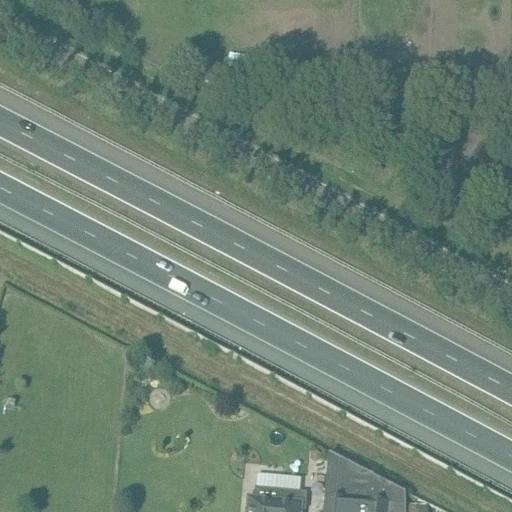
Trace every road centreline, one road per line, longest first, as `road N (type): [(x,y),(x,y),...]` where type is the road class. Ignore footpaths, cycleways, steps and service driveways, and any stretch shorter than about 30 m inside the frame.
road 1 (unclassified): [(511,297),(0,24)]
road 2 (motorway): [(511,392),(0,121)]
road 3 (motorway): [(0,188),(511,458)]
